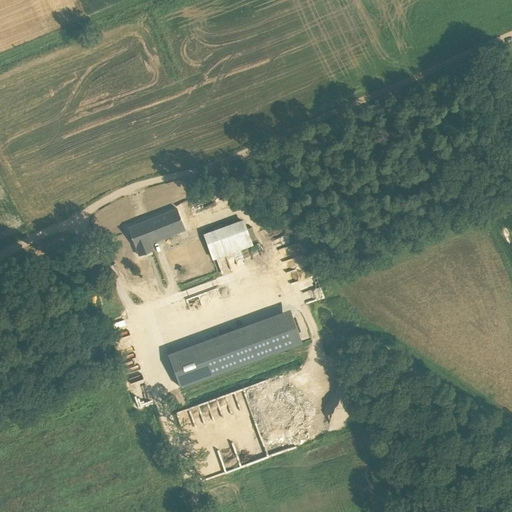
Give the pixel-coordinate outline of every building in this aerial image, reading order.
[(177,209),(128,228),(136,249),(137,249),(139,256),(153,250),(151,243),(152,242),(151,240),(175,230),(176,233),(185,229),(177,209)] [(214,258),(256,246),(248,219),(206,230),(214,258)] [(167,245),(173,267),(211,257),(206,235),(167,245)] [(156,256),(143,260),(148,275),(161,271),(156,256)] [(199,342),(168,354),(180,387),(212,376),(199,342)] [(130,389),(146,384),(143,375),(127,380),(130,389)]
